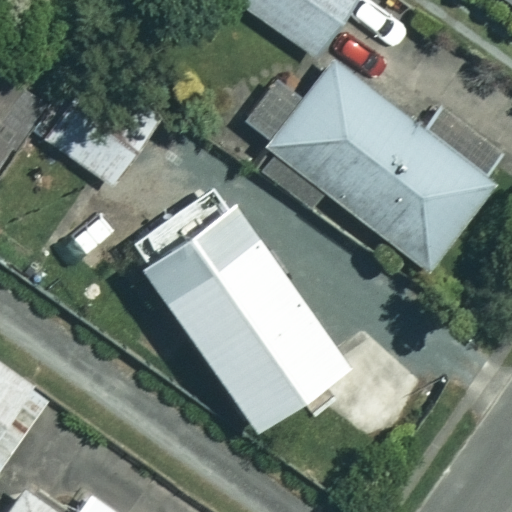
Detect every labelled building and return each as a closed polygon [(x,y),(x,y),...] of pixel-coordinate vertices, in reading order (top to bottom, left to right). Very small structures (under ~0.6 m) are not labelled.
[(351,0),(242,0),(317,51),(351,0)] [(272,83),(243,122),(278,149),(265,166),(316,205),(330,188),(433,265),(496,182),(332,59),(299,104),(272,83)] [(160,115),(91,64),(41,131),(111,182),(160,115)] [(0,160),(19,134),(0,120),(0,160)] [(351,356),(223,175),(130,241),(259,423),(313,385),(356,447),(426,398),(381,334),(351,356)] [(0,466),(50,393),(0,358),(0,466)] [(76,511),(65,511),(25,485),(6,511),(124,511),(92,490),(76,511)]
